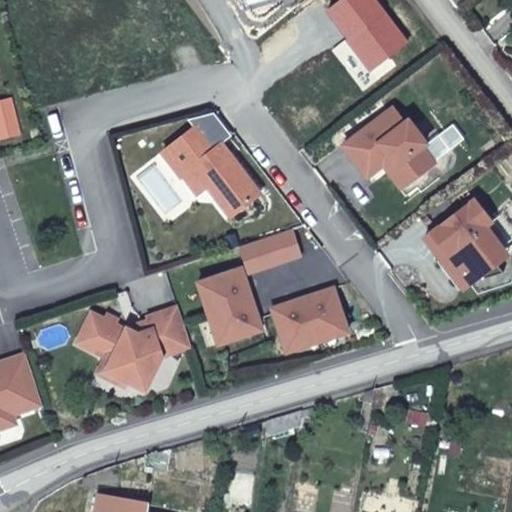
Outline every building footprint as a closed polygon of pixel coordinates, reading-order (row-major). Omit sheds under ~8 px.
[(392,108),(343,145),(366,176),(382,164),(389,159),(395,166),(398,163),(412,179),(433,163),(420,146),(424,143),(407,121),(403,124),(392,108)] [(232,215),(259,195),(221,145),(212,152),(194,129),(162,153),(180,177),(189,171),(198,183),(204,179),(210,187),(232,215)] [(389,159),(382,164),(400,188),(412,179),(398,163),(395,166),(389,159)] [(189,171),(180,177),(196,198),(210,187),(204,179),(198,183),(189,171)] [(456,212),(444,197),(417,217),(429,233),(467,283),(475,294),(510,283),(511,278),(511,264),(484,226),(489,221),(473,200),(456,212)] [(291,229),(237,246),(246,272),(299,254),(291,229)] [(467,283),(429,233),(423,237),(461,288),(467,283)] [(240,266),(196,281),(202,298),(210,295),(214,309),(219,323),(211,326),(216,343),(260,328),(240,266)] [(270,307),(284,351),(301,345),(298,337),(312,332),(326,328),(329,336),(346,331),(331,287),(270,307)] [(202,298),(200,299),(205,312),(211,326),(219,323),(214,309),(210,295),(202,298)] [(190,348),(177,307),(146,318),(147,321),(123,329),(114,325),(116,321),(106,315),(103,320),(90,314),(78,338),(92,345),(90,350),(109,361),(105,371),(125,382),(144,391),(161,357),(190,348)] [(312,332),(315,342),(329,337),(329,336),(326,328),(312,332)] [(301,345),(301,346),(315,342),(312,332),(298,337),(301,345)] [(92,345),(78,338),(76,343),(90,350),(92,345)] [(41,406),(24,355),(0,363),(0,423),(13,419),(12,415),(41,406)] [(109,361),(103,358),(96,373),(123,387),(125,382),(105,371),(109,361)] [(303,410),(298,411),(295,429),(300,428),(303,410)] [(298,411),(270,420),(268,437),(295,429),(298,411)] [(0,429),(15,425),(13,419),(0,423),(0,429)] [(172,449),(157,454),(154,470),(168,473),(172,449)] [(102,497),(99,511),(147,511),(148,505),(102,497)]
